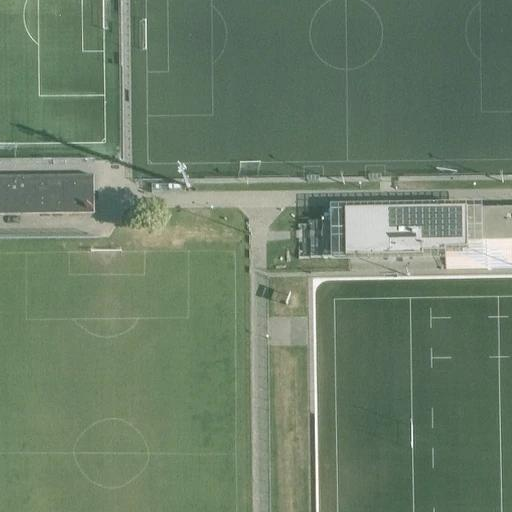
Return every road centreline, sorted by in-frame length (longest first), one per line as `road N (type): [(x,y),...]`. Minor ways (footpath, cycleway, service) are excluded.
road 1 (unknown): [(263,199),(265,511)]
road 2 (unknown): [(263,199),(511,196)]
